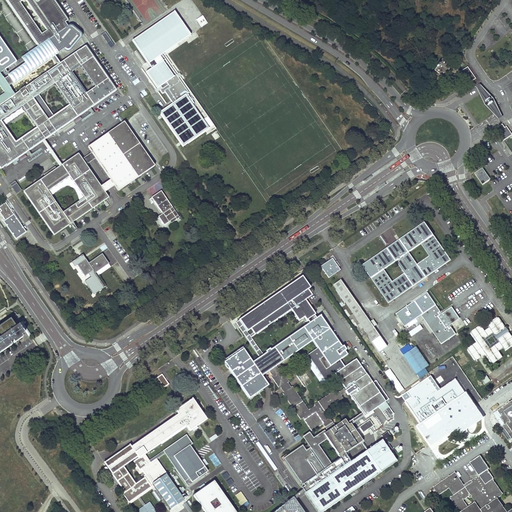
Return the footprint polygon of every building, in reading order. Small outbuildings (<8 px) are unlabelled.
[(7,0),(39,45),(44,42),(46,44),(47,46),(37,54),(25,62),(6,76),(7,78),(3,80),(6,83),(8,87),(12,85),(13,86),(52,59),(53,58),(55,57),(58,55),(58,54),(61,52),(63,51),(64,50),(67,51),(69,50),(77,40),(78,39),(78,38),(79,39),(80,37),(81,36),(81,34),(80,32),(71,26),(69,26),(68,26),(67,24),(65,22),(68,20),(54,0),(7,0)] [(165,91),(173,103),(185,95),(189,92),(177,74),(174,76),(163,60),(158,64),(155,60),(190,35),(174,12),(132,40),(152,68),(146,71),(157,87),(166,81),(167,83),(168,84),(161,89),(163,93),(165,91)] [(202,28),(208,23),(202,15),(196,20),(202,28)] [(0,23),(3,30),(10,27),(5,19),(0,21),(0,23)] [(106,32),(102,35),(110,48),(114,45),(106,32)] [(215,34),(203,40),(207,47),(218,41),(215,34)] [(77,53),(60,64),(58,65),(57,66),(14,96),(8,87),(6,83),(3,80),(3,78),(2,78),(1,76),(0,74),(0,73),(4,71),(4,72),(5,74),(8,72),(7,70),(6,70),(16,62),(0,39),(0,170),(15,161),(43,141),(44,140),(57,131),(89,109),(117,90),(86,46),(79,51),(77,53)] [(46,44),(44,42),(39,45),(21,57),(25,62),(37,54),(47,46),(46,44)] [(196,46),(200,52),(206,48),(201,42),(196,46)] [(439,74),(443,77),(451,66),(442,59),(439,64),(439,63),(437,66),(437,67),(434,71),(437,72),(436,73),(439,75),(439,74)] [(466,85),(475,78),(467,67),(462,70),(458,73),(466,85)] [(479,93),(485,104),(494,114),(499,119),(503,117),(494,99),(480,84),(476,86),(479,93)] [(173,103),(160,113),(183,146),(209,129),(185,95),(173,103)] [(124,122),(88,147),(91,152),(94,155),(95,158),(110,179),(113,183),(114,185),(118,190),(154,165),(124,122)] [(505,127),(503,124),(502,123),(495,129),(504,141),(504,140),(510,136),(511,134),(511,133),(507,126),(505,127)] [(43,153),(41,150),(29,159),(30,161),(43,153)] [(104,192),(103,190),(100,186),(85,165),(83,162),(81,159),(78,154),(61,165),(56,169),(55,167),(49,170),(44,174),(45,176),(23,191),(54,235),(108,198),(104,192)] [(482,168),(475,173),(482,184),(490,179),(482,168)] [(15,181),(10,184),(16,193),(21,190),(15,181)] [(179,217),(160,191),(150,198),(161,214),(158,216),(164,224),(169,221),(171,223),(179,217)] [(6,220),(14,214),(6,202),(0,206),(0,207),(2,211),(0,212),(6,220)] [(4,221),(16,239),(27,231),(14,214),(6,220),(4,221)] [(389,304),(394,301),(393,300),(451,260),(425,222),(362,266),(389,304)] [(78,264),(86,258),(83,254),(72,261),(75,266),(78,264)] [(340,270),(332,259),(320,266),(328,278),(340,270)] [(361,329),(363,328),(372,341),(380,336),(341,280),(334,285),(353,314),(358,320),(360,324),(358,325),(361,329)] [(243,349),(223,361),(247,400),(266,389),(263,360),(305,429),(335,426),(284,457),(317,511),(320,511),(397,466),(383,442),(349,462),(344,454),(367,440),(315,409),(308,413),(278,364),(311,344),(317,396),(333,368),(361,413),(389,410),(358,359),(349,364),(299,282),(235,320),(256,354),(254,335),(290,313),(311,325),(251,361),(243,349)] [(440,311),(427,293),(396,314),(406,328),(417,321),(418,322),(423,318),(424,319),(422,321),(430,333),(433,331),(441,344),(456,333),(451,327),(449,328),(448,326),(460,318),(451,306),(439,315),(438,313),(440,311)] [(358,327),(352,318),(350,320),(356,329),(358,327)] [(481,325),(470,332),(477,342),(467,349),(476,361),(485,354),(492,364),(502,357),(498,351),(503,348),(505,350),(511,345),(511,337),(509,333),(509,332),(506,328),(499,318),(488,325),(489,328),(485,331),(481,325)] [(21,335),(25,333),(19,325),(16,327),(10,319),(0,326),(0,352),(12,345),(10,343),(13,341),(14,343),(23,337),(21,335)] [(421,327),(420,325),(409,332),(411,334),(421,327)] [(379,358),(366,337),(364,339),(377,359),(379,358)] [(429,365),(416,346),(403,355),(416,373),(429,365)] [(169,385),(162,375),(153,381),(160,391),(169,385)] [(490,381),(486,375),(481,379),(485,385),(490,381)] [(475,405),(467,393),(466,392),(456,379),(441,389),(431,376),(402,396),(420,423),(417,425),(432,451),(461,431),(462,433),(484,418),(475,405)] [(149,461),(147,458),(144,454),(186,425),(190,431),(192,429),(193,431),(197,428),(196,426),(206,419),(192,399),(185,404),(175,410),(178,414),(131,447),(129,445),(104,462),(124,491),(122,493),(123,494),(121,495),(128,505),(153,487),(154,486),(170,509),(184,500),(166,474),(156,459),(150,463),(149,461)] [(511,400),(493,414),(502,427),(503,426),(510,436),(511,438),(511,400)] [(188,487),(210,472),(198,455),(191,445),(192,444),(187,436),(186,435),(163,451),(165,453),(188,487)] [(149,461),(150,463),(156,459),(165,453),(163,451),(149,461)] [(511,511),(511,509),(511,510),(478,458),(469,463),(479,478),(429,482),(438,496),(446,491),(460,511),(432,511),(431,509),(429,510),(428,511),(511,511)] [(233,511),(214,483),(193,497),(202,511),(203,511),(233,511)] [(247,501),(241,492),(235,495),(240,502),(239,502),(241,506),(247,501)] [(157,511),(150,500),(137,509),(138,511),(157,511)] [(300,511),(292,500),(275,511),(300,511)]
